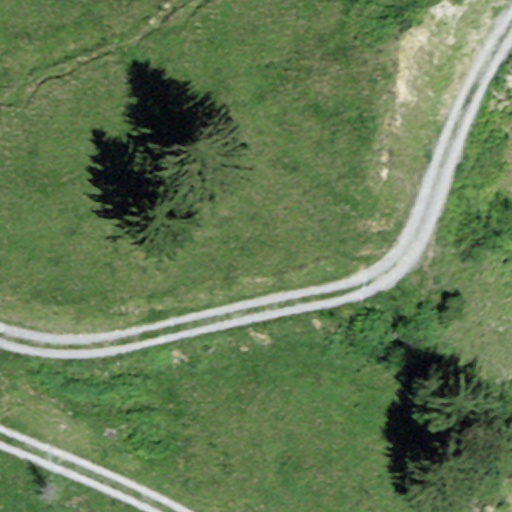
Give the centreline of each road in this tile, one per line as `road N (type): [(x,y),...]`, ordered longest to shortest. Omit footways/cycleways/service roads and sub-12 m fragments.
road 1 (track): [(511,19),(449,136),(406,244),(371,281),(93,346),(0,337)]
road 2 (track): [(0,436),(163,511)]
